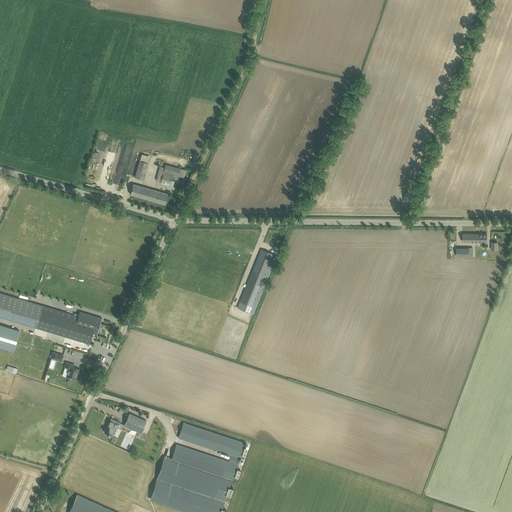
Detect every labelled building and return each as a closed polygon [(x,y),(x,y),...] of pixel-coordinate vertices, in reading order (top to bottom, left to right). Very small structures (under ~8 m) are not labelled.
[(144,180),(150,156),(142,154),(135,177),(144,180)] [(161,181),(160,183),(170,186),(173,175),(173,174),(178,176),(181,168),(165,164),(164,168),(160,166),(157,175),(156,180),(161,181)] [(165,204),(167,199),(168,194),(133,184),(130,194),(165,204)] [(487,239),(487,234),(463,234),(463,239),(463,241),(487,242),(487,239)] [(456,248),(456,256),(469,256),(469,249),(465,249),(465,248),(456,248)] [(278,255),(275,254),(261,249),(260,254),(240,302),(251,306),(256,308),(278,255)] [(0,292),(0,316),(36,327),(48,331),(84,342),(89,343),(92,333),(97,334),(97,335),(99,329),(100,329),(100,328),(102,328),(102,325),(100,324),(102,318),(80,311),(79,314),(78,316),(74,315),(54,309),(43,305),(0,292)] [(0,346),(13,351),(19,330),(0,324),(0,346)] [(63,355),(52,352),(51,358),(61,361),(63,355)] [(73,364),(66,362),(65,367),(69,369),(66,377),(75,380),(77,373),(78,374),(78,372),(78,370),(79,370),(79,369),(72,367),(73,364)] [(8,365),(6,370),(16,373),(18,368),(8,365)] [(141,433),(146,420),(130,413),(124,425),(131,428),(141,433)] [(111,418),(104,432),(107,434),(107,435),(109,436),(110,435),(113,436),(120,422),(111,418)] [(245,443),(183,422),(178,438),(231,455),(229,461),(176,444),(171,458),(171,460),(231,480),(233,480),(234,477),(238,478),(240,470),(237,469),(241,458),(244,459),(248,448),(244,447),(245,443)] [(229,486),(231,480),(171,460),(171,458),(166,456),(162,468),(151,500),(187,511),(224,511),(226,509),(221,507),(226,494),(230,496),(233,488),(229,486)] [(115,511),(78,495),(69,511),(115,511)]
